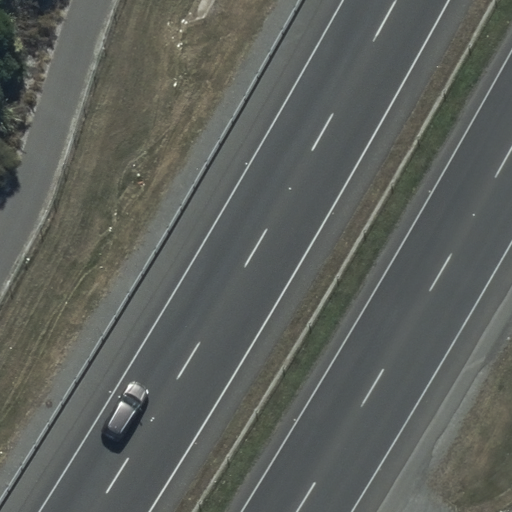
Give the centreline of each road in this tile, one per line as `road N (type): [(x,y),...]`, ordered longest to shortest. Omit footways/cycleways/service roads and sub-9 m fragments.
road 1 (motorway): [(96,511),(397,0)]
road 2 (motorway): [(511,146),(297,511)]
